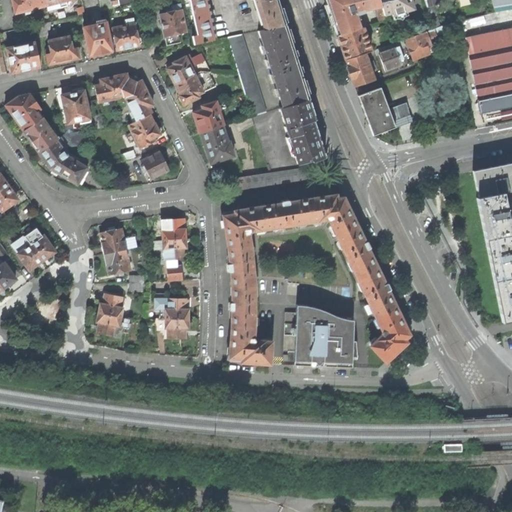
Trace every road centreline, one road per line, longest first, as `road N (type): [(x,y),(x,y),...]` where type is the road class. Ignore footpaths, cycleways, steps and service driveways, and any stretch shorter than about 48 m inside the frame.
road 1 (residential): [(202,189),(137,64),(0,88)]
road 2 (tertiary): [(378,166),(352,180),(450,370)]
road 3 (residential): [(450,370),(393,381),(208,375)]
road 4 (tertiary): [(494,364),(454,308),(378,166)]
road 5 (unclassified): [(255,510),(40,479)]
road 6 (residential): [(208,375),(202,189)]
road 7 (tertiary): [(378,166),(310,0)]
road 8 (residential): [(61,216),(202,189)]
road 9 (residential): [(378,166),(511,137)]
